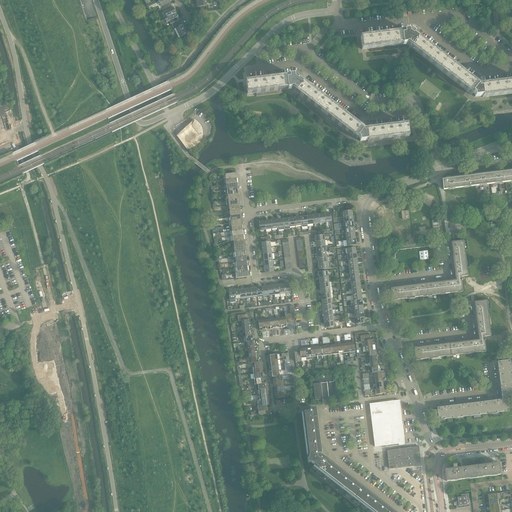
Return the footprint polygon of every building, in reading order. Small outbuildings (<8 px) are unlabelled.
[(80,30),(88,27),(79,0),(70,0),(76,16),(80,30)] [(164,9),(171,6),(170,3),(171,2),(169,0),(160,0),(159,1),(160,3),(160,4),(162,6),(164,9),(163,9),(164,9)] [(171,6),(164,9),(165,11),(164,12),(166,15),(166,16),(168,19),(177,14),(175,11),(175,10),(173,7),(172,8),(171,6)] [(172,27),(173,27),(180,24),(178,21),(180,20),(178,17),(178,16),(177,14),(168,19),(165,20),(167,23),(169,22),(171,24),(172,27)] [(180,24),(173,27),(174,30),(176,29),(180,37),(188,33),(189,34),(189,33),(190,33),(185,24),(182,25),(181,26),(180,24)] [(475,97),(479,97),(482,96),(482,98),(511,93),(511,80),(487,84),(487,85),(478,86),(474,82),(474,81),(419,38),(418,39),(413,35),(412,36),(410,34),(409,34),(409,31),(404,31),(405,33),(396,34),(396,33),(360,37),(362,50),(371,49),(371,52),(398,49),(397,45),(406,44),(414,51),(411,55),(463,95),(467,91),(471,95),(473,93),(474,94),(475,94),(475,97)] [(256,97),(283,93),(282,90),(291,89),(299,95),(296,99),(349,140),(352,136),(357,140),(358,137),(360,138),(359,139),(360,139),(360,142),(365,141),(364,141),(367,141),(367,142),(409,137),(407,124),(372,128),(372,130),(363,131),(363,130),(359,127),(360,126),(304,82),(303,83),(298,80),(297,81),(295,79),(295,78),(294,75),(289,76),(290,77),(281,79),(281,77),(246,82),(247,94),(256,93),(256,97)] [(178,137),(187,149),(188,149),(190,149),(191,149),(192,148),(193,148),(194,147),(195,147),(196,146),(197,145),(198,144),(199,143),(200,142),(200,141),(201,140),(201,139),(202,138),(202,136),(202,135),(202,134),(202,133),(202,131),(202,130),(201,129),(201,128),(201,127),(200,126),(199,125),(198,124),(197,123),(197,122),(196,121),(194,121),(192,126),(184,132),(178,137)] [(511,171),(442,180),(443,190),(444,190),(475,186),(511,181),(511,171)] [(409,219),(408,211),(401,212),(402,220),(409,219)] [(391,288),(392,300),(402,299),(427,296),(437,295),(444,294),(454,293),(463,292),(461,281),(462,281),(462,280),(461,280),(461,277),(468,276),(463,241),(451,242),(456,280),(391,288)] [(414,348),(415,360),(486,351),(485,341),(486,341),(485,339),(484,337),(491,336),(486,300),(474,302),(479,340),(414,348)] [(286,324),(290,323),(290,324),(292,324),(291,321),(294,321),(293,306),(289,306),(290,314),(285,315),(285,318),(286,324)] [(247,320),(246,316),(247,316),(247,315),(244,315),(244,312),(231,313),(232,317),(237,316),(238,322),(241,321),(247,320)] [(370,340),(370,336),(371,336),(370,335),(368,335),(367,332),(354,334),(355,337),(361,336),(361,342),(364,341),(370,340)] [(511,395),(511,380),(511,378),(511,372),(509,360),(497,362),(502,400),(437,408),(438,420),(448,419),(454,418),(466,416),(473,416),(482,414),(489,414),(502,412),(509,411),(507,401),(508,400),(508,399),(507,399),(507,396),(511,395)] [(312,379),(315,401),(323,400),(321,383),(327,383),(329,399),(336,398),(333,377),(324,378),(324,376),(322,377),(322,378),(312,379)] [(370,404),(376,446),(406,442),(400,400),(370,404)] [(260,406),(257,406),(258,411),(251,412),(251,416),(266,414),(265,411),(268,410),(268,409),(267,409),(267,405),(260,406)] [(362,511),(394,511),(325,458),(324,459),(323,459),(324,458),(323,457),(322,457),(322,458),(321,457),(321,456),(319,457),(318,447),(320,446),(315,409),(309,409),(310,409),(310,412),(302,413),(307,455),(308,455),(309,458),(307,458),(308,463),(311,462),(311,463),(314,465),(309,471),(362,511)] [(411,448),(414,466),(417,465),(419,465),(420,465),(419,465),(417,447),(418,447),(417,447),(411,448)] [(405,449),(408,467),(414,466),(411,448),(405,449)] [(399,450),(402,467),(408,467),(405,449),(399,450)] [(396,468),(393,450),(388,451),(387,451),(388,457),(389,469),(396,468)] [(402,467),(399,450),(393,450),(396,468),(402,467)] [(445,471),(446,481),(500,475),(499,463),(499,464),(460,469),(460,464),(452,465),(453,470),(445,471)] [(489,501),(501,500),(502,500),(501,493),(488,495),(489,501)] [(456,505),(457,508),(463,508),(470,507),(468,494),(461,495),(462,497),(458,497),(458,501),(456,502),(456,505)]
